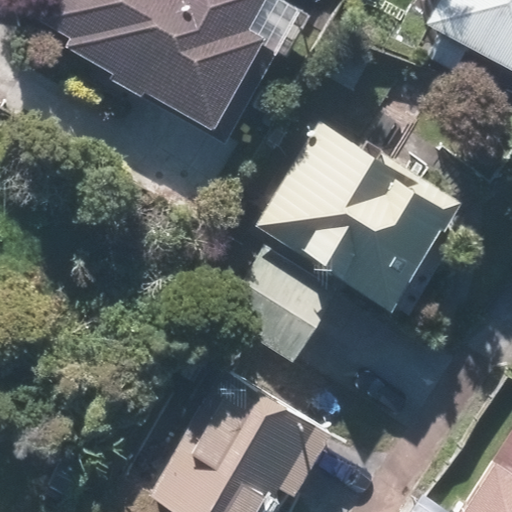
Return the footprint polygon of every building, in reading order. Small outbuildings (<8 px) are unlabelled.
[(38,0),(27,20),(63,40),(58,49),(221,143),(285,33),(262,20),(267,13),(254,5),(256,0),(38,0)] [(511,0),(427,0),(415,23),(511,73),(511,0)] [(313,116),(247,228),(386,309),(452,197),(313,116)] [(285,360),(331,290),(264,245),(217,315),(285,360)] [(216,366),(178,433),(143,495),(172,511),(250,511),(267,484),(283,494),(321,427),(216,366)] [(511,511),(511,477),(488,462),(454,511),(511,511)]
